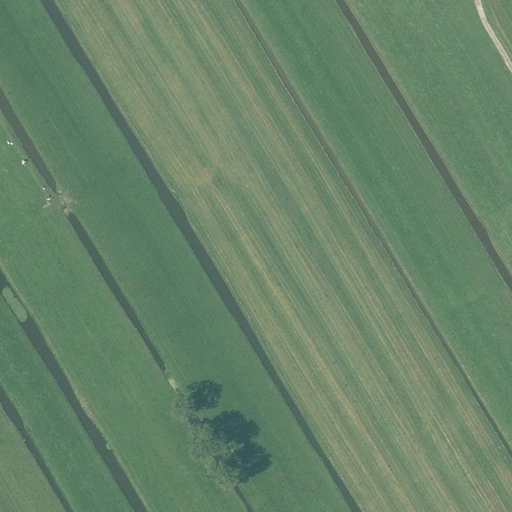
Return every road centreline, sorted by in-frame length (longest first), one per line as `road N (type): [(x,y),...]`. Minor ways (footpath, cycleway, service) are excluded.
road 1 (track): [(0,249),(159,511)]
road 2 (track): [(0,116),(51,206),(0,242)]
